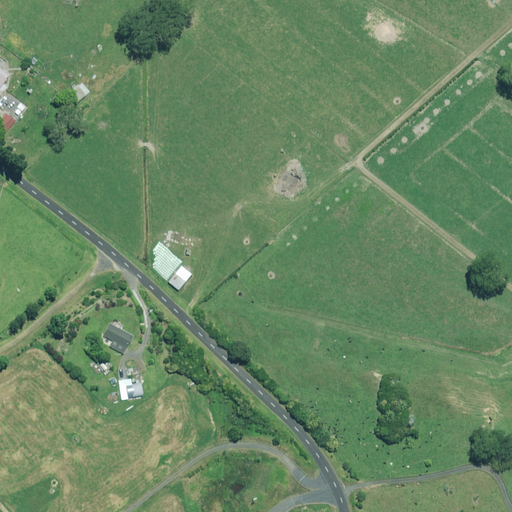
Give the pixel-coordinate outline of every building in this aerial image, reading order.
[(8,76),(0,69),(0,95),(7,87),(2,84),(8,76)] [(89,92),(81,83),(69,93),(77,102),(89,92)] [(15,121),(6,114),(0,120),(0,129),(5,133),(15,121)] [(190,274),(180,266),(168,282),(178,290),(190,274)] [(132,337),(109,324),(103,336),(112,341),(109,347),(123,354),(132,337)] [(142,395),(140,383),(130,385),(132,397),(142,395)]
